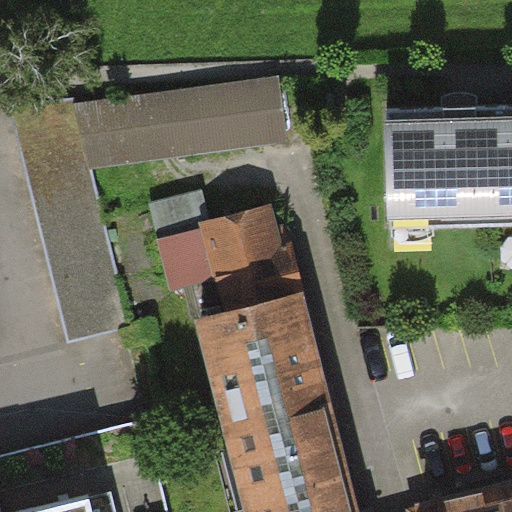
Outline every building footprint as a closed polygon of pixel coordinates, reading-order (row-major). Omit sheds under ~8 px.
[(279,77),(81,105),(95,166),(288,141),(279,77)] [(75,99),(9,104),(69,343),(131,327),(75,99)] [(511,106),(387,110),(391,235),(511,231),(511,106)] [(220,276),(226,299),(303,279),(284,206),(212,225),(202,190),(149,204),(171,289),(220,276)] [(249,511),(364,511),(303,279),(226,299),(196,307),(249,511)] [(0,511),(57,511),(162,488),(146,420),(0,453),(0,511)] [(511,511),(511,483),(420,507),(421,511),(511,511)]
